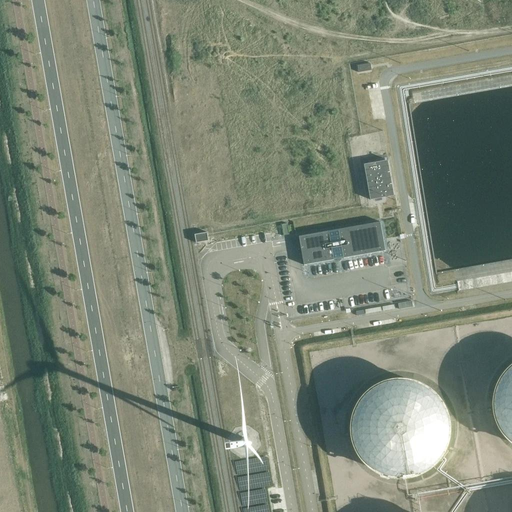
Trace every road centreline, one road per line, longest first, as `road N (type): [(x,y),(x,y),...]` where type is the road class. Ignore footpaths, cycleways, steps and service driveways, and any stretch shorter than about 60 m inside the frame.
road 1 (primary): [(37,0),(128,511)]
road 2 (primary): [(182,511),(93,0)]
road 3 (unknown): [(419,309),(380,73),(393,62),(511,41)]
road 4 (unclassified): [(264,250),(214,259),(208,272),(221,348),(274,392),(294,511)]
